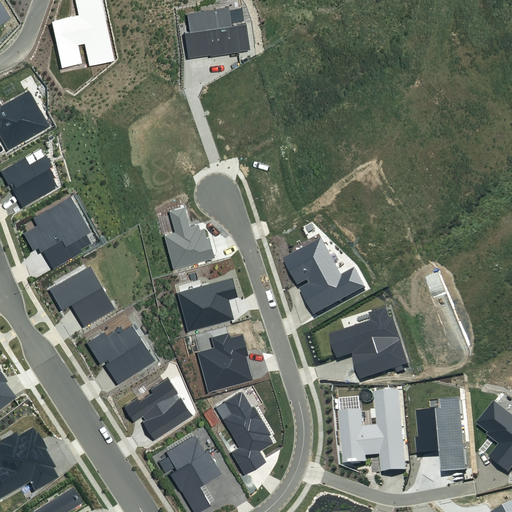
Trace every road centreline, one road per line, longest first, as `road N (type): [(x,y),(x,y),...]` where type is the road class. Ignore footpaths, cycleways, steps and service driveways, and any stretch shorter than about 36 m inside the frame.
road 1 (residential): [(298,467),(297,395),(244,236),(215,193)]
road 2 (residential): [(144,511),(0,281)]
road 3 (residential): [(298,467),(393,500),(469,488)]
